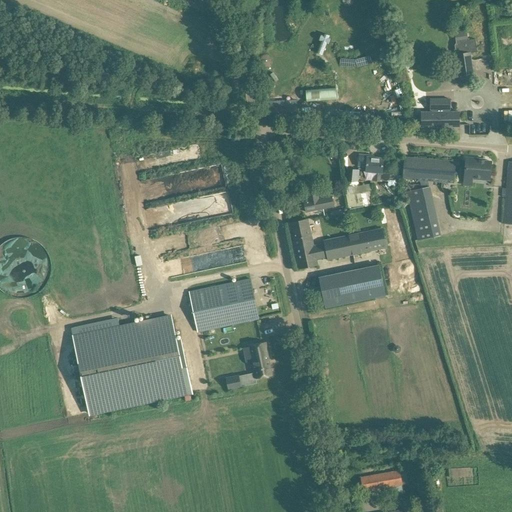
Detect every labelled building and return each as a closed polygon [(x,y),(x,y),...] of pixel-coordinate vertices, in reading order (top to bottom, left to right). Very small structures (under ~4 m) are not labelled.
[(468,40),(466,31),(454,32),(456,42),(468,40)] [(473,73),(470,53),(456,55),(459,75),(473,73)] [(326,74),(314,75),(315,87),(327,86),(326,74)] [(297,88),(310,86),(308,78),(295,80),(297,88)] [(333,88),(306,90),(306,101),(334,99),(333,88)] [(460,127),(460,112),(450,112),(450,109),(450,99),(430,99),(430,109),(430,112),(421,112),(421,127),(460,127)] [(297,101),(267,102),(268,118),(298,117),(297,101)] [(373,180),(389,181),(390,173),(382,172),(383,159),(367,157),(366,171),(373,172),(373,180)] [(454,183),(455,171),(456,161),(404,157),(403,167),(402,179),(454,183)] [(490,174),(491,171),(492,161),(480,160),(480,159),(466,158),(464,179),(490,181),(490,174)] [(346,168),(345,181),(359,182),(360,169),(346,168)] [(370,184),(358,185),(358,199),(370,198),(370,184)] [(441,235),(431,186),(407,191),(418,240),(441,235)] [(306,212),(333,206),(331,196),(304,202),(306,212)] [(149,230),(176,224),(175,219),(169,220),(166,208),(172,207),(171,199),(144,204),(149,230)] [(321,232),(312,234),(308,219),(290,223),(299,268),(317,265),(315,259),(326,257),(326,260),(387,247),(382,226),(323,239),(321,232)] [(325,307),(386,294),(379,265),(319,278),(325,307)] [(250,279),(189,292),(197,332),(259,319),(250,279)] [(177,341),(172,316),(73,337),(89,413),(192,392),(182,341),(177,341)] [(385,320),(388,331),(397,329),(393,317),(385,320)] [(256,378),(272,375),(266,342),(249,346),(256,378)] [(431,342),(422,344),(425,359),(433,357),(431,342)] [(241,386),(239,376),(239,375),(226,378),(228,389),(241,386)] [(374,397),(366,399),(369,410),(377,408),(374,397)] [(405,493),(404,484),(408,483),(406,469),(384,473),(361,477),(364,491),(365,491),(367,500),(380,498),(378,488),(394,486),(396,495),(405,493)]
